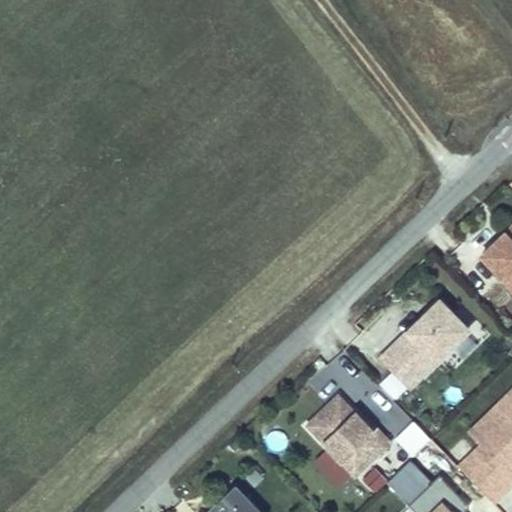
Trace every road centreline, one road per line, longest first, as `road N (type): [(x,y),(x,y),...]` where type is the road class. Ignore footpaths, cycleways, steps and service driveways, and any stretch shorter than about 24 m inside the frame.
road 1 (unclassified): [(110,511),(511,134)]
road 2 (track): [(459,183),(315,0)]
